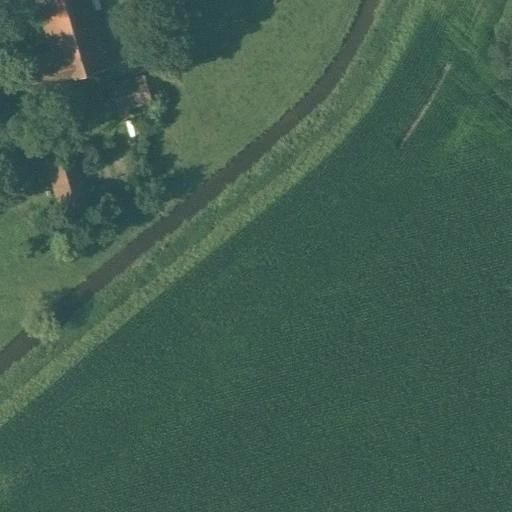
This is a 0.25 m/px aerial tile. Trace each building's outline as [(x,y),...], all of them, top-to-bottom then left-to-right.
[(87,0),(35,0),(46,36),(94,21),(87,0)] [(140,5),(138,0),(121,0),(129,26),(146,21),(140,5)] [(94,21),(46,36),(50,51),(59,80),(61,80),(107,66),(94,21)] [(59,80),(50,51),(15,61),(26,98),(63,87),(61,80),(59,80)] [(142,76),(113,85),(119,107),(149,98),(142,76)] [(71,157),(49,164),(63,213),(86,206),(71,157)]
